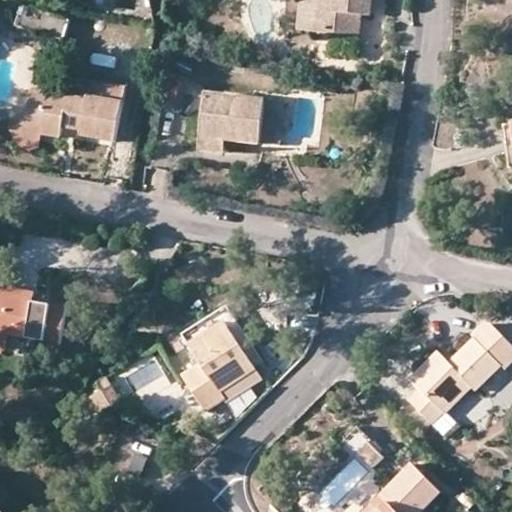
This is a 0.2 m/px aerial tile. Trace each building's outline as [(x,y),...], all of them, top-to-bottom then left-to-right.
[(317,5),(315,31),(360,35),(361,14),(372,15),(372,0),(310,0),(310,5),(317,5)] [(317,5),(310,5),(302,4),(300,30),(315,31),(317,5)] [(97,55),(96,66),(118,68),(119,57),(97,55)] [(84,124),(83,132),(82,134),(116,141),(126,87),(80,79),(77,97),(46,92),(44,106),(31,103),(27,123),(27,125),(43,127),(41,134),(61,138),(63,129),(64,130),(73,121),(84,124)] [(44,106),(46,92),(33,90),(31,103),(44,106)] [(227,140),(260,144),(265,99),(208,92),(201,150),(225,153),(227,140)] [(73,121),(64,130),(83,132),(84,124),(73,121)] [(27,125),(27,123),(20,126),(10,127),(17,144),(26,147),(35,144),(41,134),(43,127),(27,125)] [(33,303),(7,299),(8,287),(0,285),(0,333),(8,336),(36,339),(60,343),(66,308),(33,303)] [(35,292),(8,287),(7,299),(33,303),(35,292)] [(188,345),(233,316),(227,307),(182,335),(188,345)] [(233,316),(188,345),(200,363),(182,375),(205,411),(225,398),(221,392),(263,364),(233,316)] [(471,334),(474,338),(501,364),(504,368),(511,360),(511,345),(490,324),(483,323),(471,334)] [(409,399),(432,423),(442,413),(444,415),(472,387),(474,390),(501,364),(474,338),(449,363),(438,352),(411,379),(420,388),(409,399)] [(60,343),(36,339),(35,350),(59,353),(60,343)] [(270,374),(263,364),(221,392),(225,398),(227,402),(270,374)] [(355,457),(369,471),(384,456),(371,442),(355,457)] [(127,473),(139,478),(149,458),(136,453),(127,473)] [(378,511),(421,511),(441,493),(414,463),(380,495),(388,503),(378,511)]
